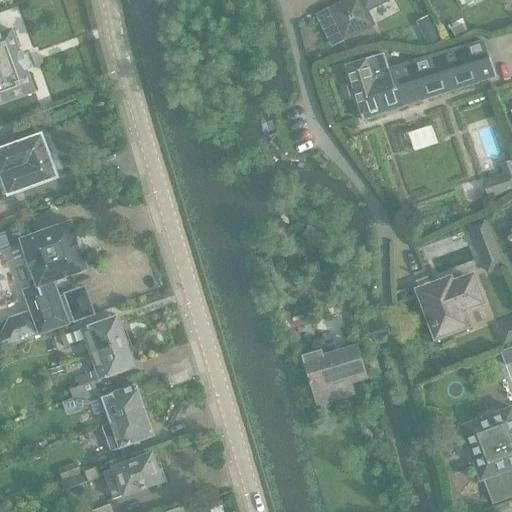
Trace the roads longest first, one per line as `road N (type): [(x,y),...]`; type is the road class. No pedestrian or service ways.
road 1 (residential): [(257,511),(109,0)]
road 2 (residential): [(380,215),(320,129),(284,0)]
